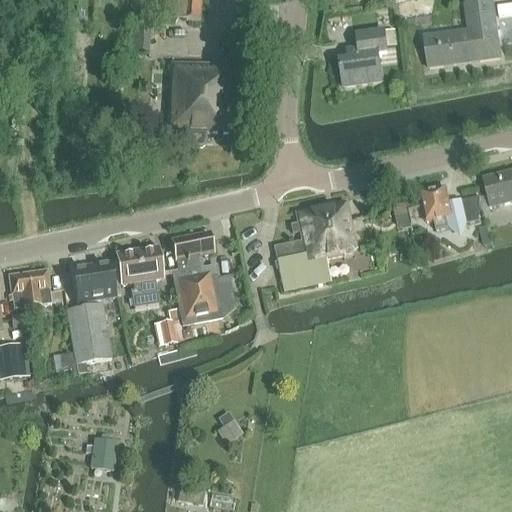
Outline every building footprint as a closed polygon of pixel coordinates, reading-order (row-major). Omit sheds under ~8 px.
[(148,54),(151,0),(132,0),(129,53),(148,54)] [(201,0),(164,0),(163,19),(200,21),(201,0)] [(474,32),(424,40),(429,71),(457,67),(456,63),(478,59),(478,62),(501,58),(492,2),(465,6),(469,22),(472,22),(474,32)] [(82,22),(84,5),(66,3),(64,20),(82,22)] [(395,33),(384,35),(386,49),(397,48),(395,33)] [(350,64),(340,66),(344,91),(383,85),(379,59),(388,58),(387,51),(386,49),(384,35),(358,39),(360,52),(348,53),(350,64)] [(216,75),(216,68),(170,66),(167,132),(189,133),(189,143),(195,148),(202,148),(206,145),(207,135),(229,136),(231,75),(216,75)] [(511,204),(511,171),(485,178),(491,209),(511,204)] [(425,195),(420,196),(427,225),(434,223),(437,234),(450,231),(460,237),(466,227),(479,224),(480,200),(452,207),(451,203),(449,203),(446,190),(433,193),(429,192),(425,195)] [(488,198),(481,200),(483,211),(491,209),(488,198)] [(302,241),(275,247),(285,294),(331,283),(326,262),(345,258),(344,255),(357,252),(357,248),(346,203),(296,214),(302,241)] [(407,205),(393,208),(395,218),(409,215),(407,205)] [(178,274),(171,275),(178,311),(180,321),(181,325),(221,317),(234,306),(229,279),(218,281),(216,268),(203,271),(200,259),(213,256),(209,235),(172,243),(178,274)] [(490,239),(483,241),(485,248),(491,247),(490,239)] [(119,265),(111,266),(114,289),(130,286),(134,310),(158,306),(155,283),(163,282),(158,250),(117,256),(119,265)] [(111,265),(70,271),(73,291),(75,306),(88,304),(116,300),(114,289),(111,266),(111,265)] [(51,307),(47,272),(9,277),(14,312),(51,307)] [(73,349),(76,368),(84,367),(85,366),(110,363),(102,306),(67,311),(73,349)] [(26,316),(11,317),(13,330),(27,329),(26,316)] [(180,321),(172,323),(177,344),(185,343),(182,330),(181,325),(180,321)] [(170,323),(160,325),(165,347),(177,344),(172,323),(170,323)] [(21,346),(2,348),(6,381),(25,379),(21,346)] [(84,367),(76,368),(77,372),(77,377),(85,376),(84,367)] [(234,423),(217,434),(225,448),(242,437),(234,423)] [(96,442),(93,463),(113,465),(116,445),(96,442)] [(178,504),(201,508),(204,490),(181,486),(178,504)] [(15,511),(17,499),(0,498),(0,497),(0,511),(6,511),(15,511)]
